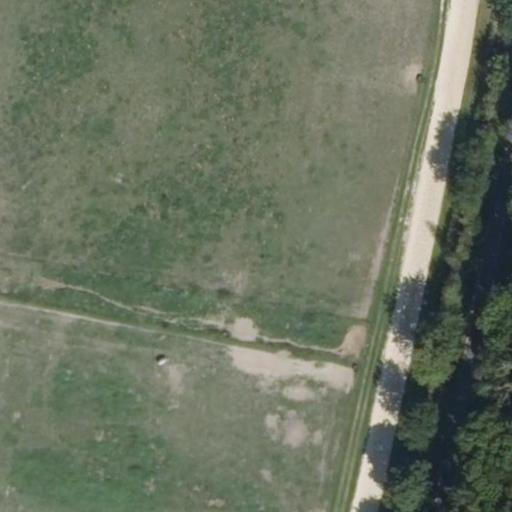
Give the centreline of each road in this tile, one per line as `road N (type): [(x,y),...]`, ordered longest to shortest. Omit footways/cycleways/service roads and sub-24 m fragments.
road 1 (track): [(462,0),(353,511)]
road 2 (secondary): [(442,511),(511,102)]
